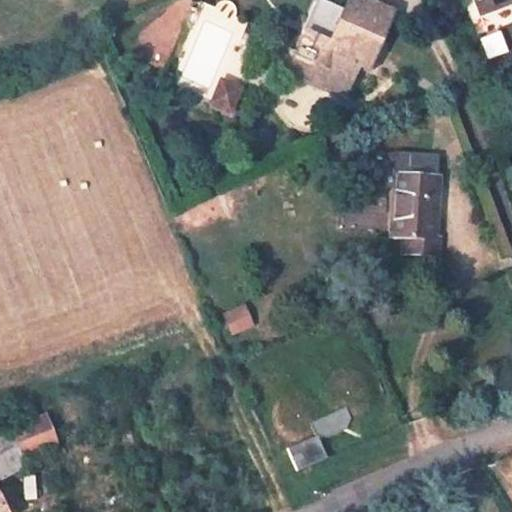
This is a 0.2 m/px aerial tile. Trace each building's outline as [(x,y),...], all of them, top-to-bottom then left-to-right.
[(396,6),(382,0),(348,0),(331,39),(307,27),(288,70),(347,95),(373,37),(381,41),(396,6)] [(511,0),(481,0),(488,16),(511,6),(511,0)] [(231,114),(243,86),(218,75),(206,103),(231,114)] [(434,240),(438,179),(415,177),(416,159),(408,157),(400,158),(392,161),(388,164),(380,173),(378,189),(395,191),(391,238),(405,239),(404,255),(440,257),(441,240),(434,240)] [(439,161),(416,159),(415,177),(438,179),(439,161)] [(343,212),(342,226),(367,229),(369,215),(343,212)] [(243,303),(220,313),(229,334),(252,324),(243,303)] [(311,434),(321,460),(351,448),(342,424),(352,428),(368,422),(371,410),(377,409),(383,407),(387,402),(389,397),(389,391),(387,385),(383,380),(377,377),(371,377),(366,379),(361,383),(358,388),(356,393),(357,398),(343,403),(339,398),(335,395),(329,393),(323,394),(318,396),(314,401),(311,406),(311,412),(313,418),(317,423),(322,426),(326,428),(311,434)] [(30,459),(68,444),(55,414),(17,428),(30,459)] [(30,459),(17,428),(0,435),(0,481),(32,465),(30,459)] [(0,487),(0,511),(10,511),(12,511),(0,487)]
